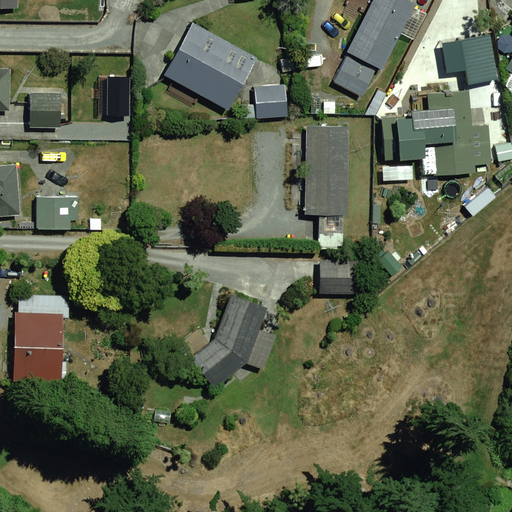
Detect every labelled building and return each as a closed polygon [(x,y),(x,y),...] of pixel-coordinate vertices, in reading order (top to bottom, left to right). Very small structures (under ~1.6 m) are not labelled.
[(402,0),(355,0),(315,78),(353,97),(403,0),(402,0)] [(511,18),(511,33),(494,66),(511,75),(511,0),(504,14),(511,18)] [(176,18),(146,72),(216,110),(246,57),(176,18)] [(269,81),(240,85),(243,116),(273,113),(269,81)] [(49,89),(10,90),(11,119),(50,118),(49,89)] [(445,104),(383,109),(384,155),(419,152),(419,141),(446,142),(445,104)] [(337,120),(282,118),(280,215),(335,217),(337,120)] [(83,198),(36,196),(35,232),(82,234),(83,198)] [(344,259),(295,258),(294,292),(343,293),(344,259)] [(3,290),(3,377),(55,377),(56,291),(3,290)] [(200,334),(175,355),(202,382),(235,356),(252,308),(217,294),(200,334)]
